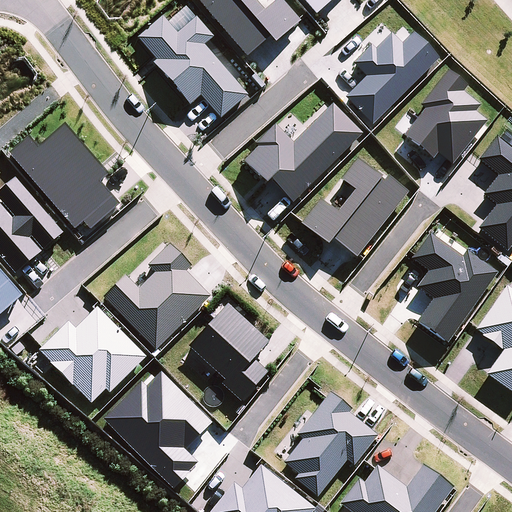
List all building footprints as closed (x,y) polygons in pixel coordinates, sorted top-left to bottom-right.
[(300,23),(280,0),(276,0),(263,12),(253,0),(195,0),(246,59),(266,42),(271,48),(300,23)] [(300,0),(314,15),(330,0),(300,0)] [(247,97),(205,46),(213,39),(192,14),(174,29),(164,17),(135,41),(189,106),(200,97),(219,120),(247,97)] [(292,143),(276,127),(243,160),(290,207),(362,135),(331,104),(292,143)] [(100,184),(108,177),(65,126),(38,148),(28,137),(8,155),(80,239),(119,205),(100,184)] [(511,150),(496,138),(477,161),(497,177),(482,196),(494,206),(476,229),(507,253),(511,246),(511,150)] [(406,194),(358,158),(339,183),(351,192),(336,212),(320,200),(300,226),(329,247),(332,243),(355,261),(406,194)] [(15,179),(0,192),(0,259),(14,276),(62,234),(15,179)] [(410,261),(426,272),(415,289),(431,300),(415,323),(447,345),(496,273),(463,250),(460,255),(429,234),(410,261)] [(169,245),(147,267),(153,273),(138,288),(126,276),(102,299),(154,352),(210,297),(186,272),(190,267),(169,245)] [(0,315),(22,295),(0,271),(0,315)] [(511,290),(506,286),(466,342),(489,358),(480,371),(511,393),(511,290)] [(253,360),(268,345),(228,306),(187,348),(242,401),(267,374),(253,360)] [(97,308),(74,330),(68,324),(39,352),(93,407),(144,357),(97,308)] [(276,462),(318,499),(375,434),(332,397),(276,462)] [(435,511),(453,490),(422,464),(403,488),(374,464),(341,504),(350,511),(435,511)] [(240,490),(233,484),(210,511),(309,511),(313,508),(260,465),(240,490)]
